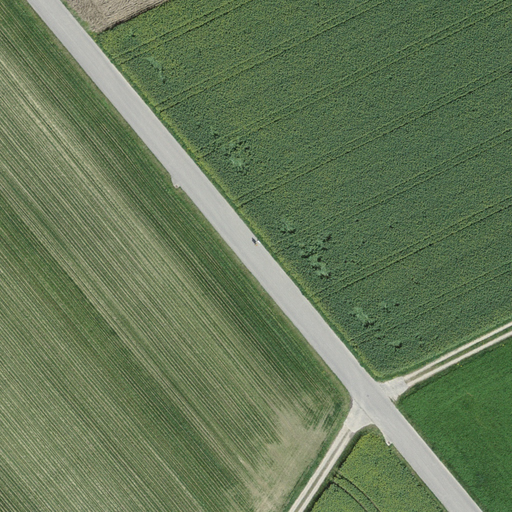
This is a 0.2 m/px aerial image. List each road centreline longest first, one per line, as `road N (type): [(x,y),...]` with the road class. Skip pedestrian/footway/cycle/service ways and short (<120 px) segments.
road 1 (unclassified): [(464,511),(43,0)]
road 2 (track): [(511,328),(369,397),(293,511)]
